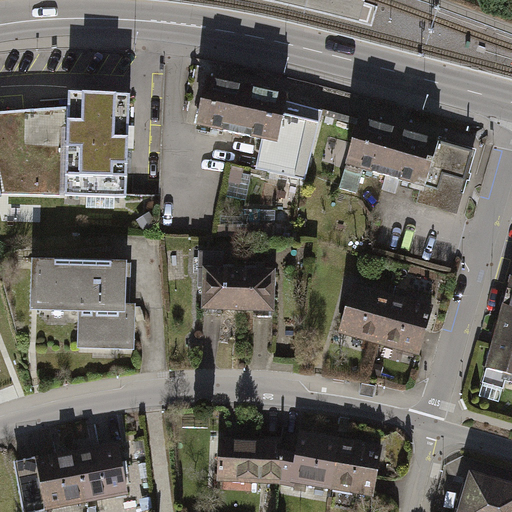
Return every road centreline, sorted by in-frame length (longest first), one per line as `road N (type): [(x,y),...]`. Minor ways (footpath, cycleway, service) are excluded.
road 1 (secondary): [(0,23),(177,22),(511,102)]
road 2 (residential): [(431,426),(325,400),(232,392),(99,404),(0,432)]
road 3 (residential): [(511,158),(431,426)]
